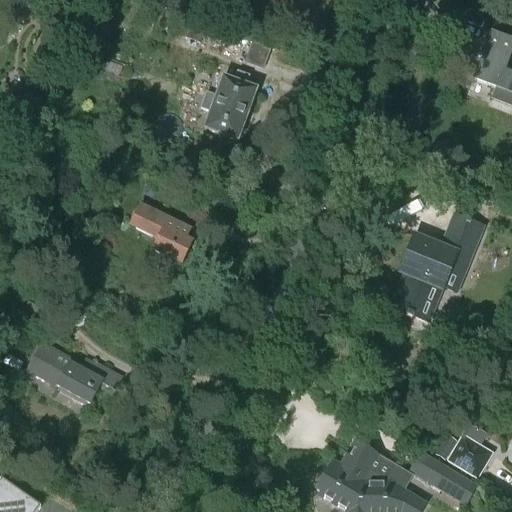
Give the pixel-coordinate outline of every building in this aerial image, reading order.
[(477,63),(479,63),(472,82),(495,91),(494,93),(511,99),(511,97),(511,77),(504,75),(511,52),(511,43),(489,35),(480,61),(478,60),(477,63)] [(221,83),(216,99),(205,95),(200,110),(210,114),(204,130),(203,132),(205,133),(205,132),(235,143),(234,144),(237,144),(237,142),(243,124),(244,124),(248,113),(248,112),(254,95),(255,93),(253,92),(244,89),(248,79),(236,75),(232,85),(224,82),(224,81),(222,80),(221,83)] [(190,245),(184,242),(189,233),(138,208),(129,228),(157,242),(151,253),(180,267),(190,245)] [(404,278),(391,311),(424,328),(438,294),(440,295),(451,269),(463,273),(480,229),(454,219),(441,252),(412,240),(398,275),(404,278)] [(79,373),(69,367),(71,363),(40,346),(26,372),(89,407),(101,386),(113,393),(120,380),(96,367),(95,369),(85,363),(79,373)] [(494,454),(463,435),(447,461),(477,481),(494,454)] [(331,466),(316,491),(321,494),(318,498),(342,511),(406,511),(412,503),(409,501),(409,500),(400,495),(410,479),(355,447),(346,463),(352,467),(347,476),(340,472),(331,466)] [(474,489),(420,457),(410,474),(464,506),(465,505),(462,503),(471,489),(473,490),(474,489)] [(24,511),(31,503),(4,484),(0,489),(0,511),(24,511)]
